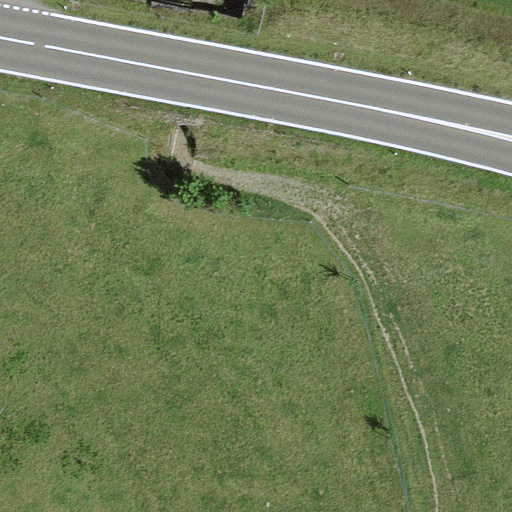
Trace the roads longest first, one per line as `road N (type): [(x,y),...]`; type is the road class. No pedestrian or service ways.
road 1 (secondary): [(511,139),(0,37)]
road 2 (track): [(319,213),(189,177),(179,164),(208,0)]
